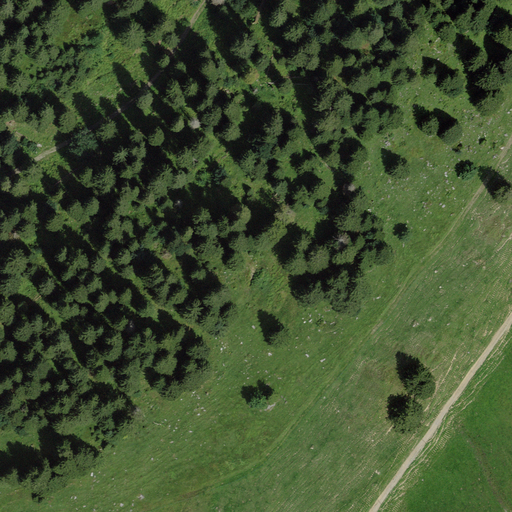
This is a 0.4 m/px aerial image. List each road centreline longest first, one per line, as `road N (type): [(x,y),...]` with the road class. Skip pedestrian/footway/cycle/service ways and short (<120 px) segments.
road 1 (track): [(208,0),(132,102),(0,181)]
road 2 (track): [(372,511),(511,315)]
